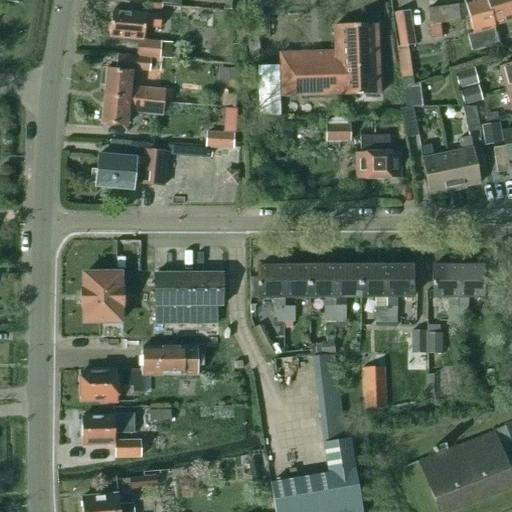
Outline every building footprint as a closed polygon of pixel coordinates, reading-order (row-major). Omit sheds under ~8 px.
[(238,0),(222,0),(222,7),(238,9),(238,0)] [(493,26),(511,19),(511,0),(476,0),(464,3),(464,4),(457,6),(427,10),(429,26),(460,22),(459,19),(467,17),(473,35),(467,37),(472,53),(499,45),(493,26)] [(408,11),(394,13),(400,48),(407,46),(414,45),(408,11)] [(172,44),(161,43),(142,42),(144,27),(159,29),(160,17),(111,12),(109,38),(138,41),(136,57),(170,61),(172,44)] [(259,55),(258,39),(268,39),(267,15),(248,15),(249,55),(259,55)] [(336,95),(378,94),(376,25),(333,27),(334,53),(279,54),(281,99),(336,97),(336,95)] [(400,48),(397,48),(399,58),(408,56),(407,46),(400,48)] [(148,59),(116,56),(115,69),(147,72),(148,59)] [(506,89),(511,87),(511,64),(500,68),(506,89)] [(477,85),(473,68),(454,74),(458,90),(477,85)] [(103,98),(163,103),(164,92),(128,89),(130,73),(106,71),(106,73),(102,72),(101,85),(104,85),(103,98)] [(238,76),(219,75),(217,94),(237,95),(238,76)] [(412,77),(402,79),(406,108),(422,108),(421,100),(415,101),(413,86),(412,77)] [(481,101),(477,86),(459,92),(463,106),(481,101)] [(162,115),(163,103),(103,98),(102,109),(99,110),(98,121),(101,122),(101,125),(124,127),(126,112),(162,115)] [(405,139),(418,136),(412,110),(400,112),(405,139)] [(463,114),(467,134),(480,131),(476,111),(463,114)] [(349,126),(325,125),(325,142),(349,143),(349,126)] [(222,127),(221,135),(232,136),(233,128),(222,127)] [(497,128),(482,131),(484,147),(500,144),(497,128)] [(511,160),(511,131),(501,133),(504,147),(492,149),(496,174),(508,172),(506,161),(511,160)] [(205,135),(204,147),(232,149),(233,137),(205,135)] [(399,180),(399,153),(388,153),(388,136),(359,136),(359,154),(355,154),(355,180),(399,180)] [(447,155),(454,189),(479,184),(469,137),(458,140),(460,152),(447,155)] [(109,142),(108,149),(128,151),(129,143),(109,142)] [(128,159),(98,157),(96,171),(91,171),(90,183),(95,184),(95,187),(131,190),(132,184),(163,187),(166,153),(164,153),(165,151),(161,151),(161,153),(151,152),(152,146),(147,145),(129,143),(128,159)] [(454,189),(447,155),(432,158),(429,145),(419,148),(428,195),(454,189)] [(283,298),(309,298),(308,267),(283,268),(283,298)] [(323,324),(334,324),(334,267),(308,267),(309,298),(323,298),(323,324)] [(345,298),(359,298),(359,267),(334,267),(334,324),(336,324),(336,330),(345,330),(345,298)] [(374,322),(385,322),(385,307),(384,298),(384,267),(359,267),(359,298),(374,298),(374,322)] [(411,267),(384,267),(384,298),(411,298),(411,267)] [(448,321),(458,321),(457,267),(432,267),(432,298),(447,298),(448,321)] [(457,267),(458,321),(467,321),(467,298),(482,298),(482,267),(457,267)] [(282,298),(283,298),(283,268),(256,268),(257,298),(272,298),(272,322),(283,322),(283,308),(282,308),(282,298)] [(222,306),(222,274),(154,275),(154,307),(155,307),(155,325),(216,324),(216,306),(222,306)] [(119,275),(83,275),(83,291),(80,291),(80,307),(83,307),(83,323),(119,323),(119,307),(122,307),(122,291),(119,291),(119,275)] [(395,307),(385,307),(385,322),(385,327),(395,327),(395,322),(395,307)] [(283,308),(283,322),(294,322),(294,308),(283,308)] [(253,329),(267,356),(275,353),(260,325),(253,329)] [(411,332),(410,354),(424,354),(425,332),(411,332)] [(441,335),(426,335),(425,354),(441,354),(441,335)] [(320,343),(321,356),(332,355),(331,342),(320,343)] [(141,376),(144,376),(197,376),(197,348),(141,348),(141,372),(141,376)] [(383,369),(363,370),(364,410),(384,409),(383,369)] [(476,371),(464,373),(466,385),(477,383),(476,371)] [(141,376),(141,372),(116,373),(116,372),(88,372),(88,374),(79,374),(80,401),(100,400),(100,403),(116,402),(116,396),(122,396),(122,386),(131,386),(132,394),(145,394),(144,376),(141,376)] [(169,421),(169,410),(148,411),(148,421),(169,421)] [(80,418),(81,446),(114,446),(114,458),(140,458),(140,442),(113,443),(113,434),(133,434),(133,415),(112,415),(112,418),(80,418)] [(511,424),(417,462),(436,511),(452,511),(511,488),(511,484),(510,480),(501,456),(511,451),(511,424)] [(272,511),(359,511),(347,440),(321,445),(326,475),(268,485),(272,511)] [(257,460),(248,462),(250,469),(258,467),(257,460)] [(155,477),(129,480),(130,491),(156,488),(155,477)] [(132,511),(132,505),(118,506),(117,495),(80,499),(81,511),(132,511)]
